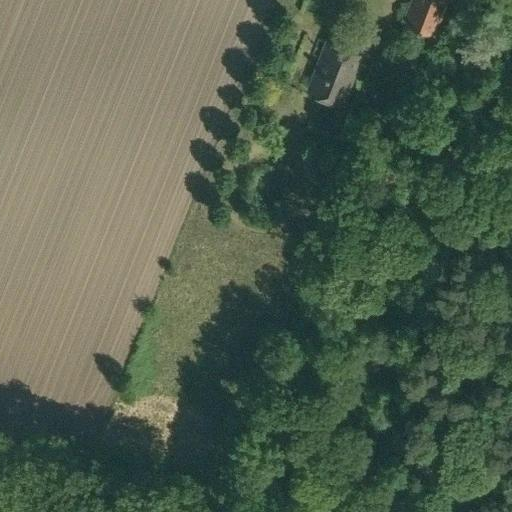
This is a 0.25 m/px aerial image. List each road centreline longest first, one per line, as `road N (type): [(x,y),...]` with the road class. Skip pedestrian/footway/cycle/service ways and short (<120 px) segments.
road 1 (track): [(367,98),(211,511)]
road 2 (unclassified): [(165,511),(0,474)]
